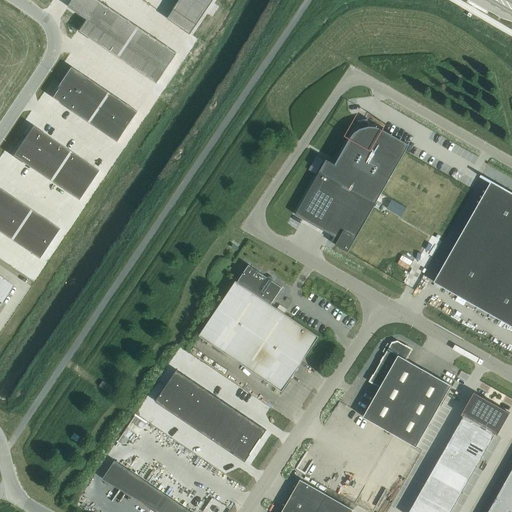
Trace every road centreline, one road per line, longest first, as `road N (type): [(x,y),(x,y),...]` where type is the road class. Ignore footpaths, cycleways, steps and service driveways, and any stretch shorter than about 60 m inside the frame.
road 1 (unclassified): [(387,303),(253,227),(352,74)]
road 2 (unclassified): [(247,511),(387,303)]
road 3 (unclassified): [(511,164),(352,74)]
road 4 (unclassified): [(16,0),(46,21),(52,47),(0,132)]
road 5 (unclassified): [(511,375),(387,303)]
